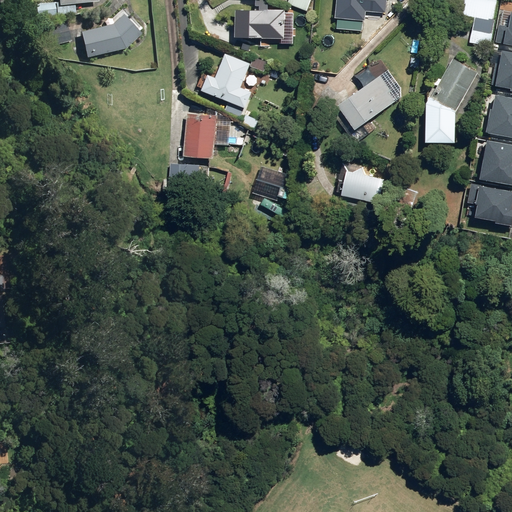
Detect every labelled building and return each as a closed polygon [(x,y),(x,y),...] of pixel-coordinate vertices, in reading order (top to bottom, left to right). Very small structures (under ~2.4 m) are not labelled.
[(40,3),(41,17),(76,14),(75,4),(99,1),(99,0),(58,0),(59,1),(40,3)] [(290,0),(289,4),(307,11),(311,0),(290,0)] [(338,29),(363,31),(364,21),(367,21),(368,12),(388,13),(388,0),(337,0),(337,18),(338,18),(338,29)] [(478,0),(461,0),(459,15),(475,19),(470,45),(490,49),(495,22),(493,21),(494,13),(496,4),(478,0)] [(500,21),(511,23),(511,3),(504,1),(500,21)] [(236,38),(285,39),(286,10),(237,9),(236,38)] [(81,31),(87,57),(125,49),(142,33),(124,14),(113,24),(81,31)] [(45,28),(50,47),(71,41),(66,22),(45,28)] [(262,56),(271,57),(272,48),(262,48),(262,56)] [(226,110),(242,116),(245,108),(247,108),(254,92),(243,87),(253,63),(227,53),(217,77),(209,74),(207,81),(202,79),(199,86),(203,88),(203,90),(229,101),(226,110)] [(511,55),(499,75),(511,83),(511,55)] [(427,141),(456,142),(457,111),(478,74),(453,59),(427,104),(427,141)] [(317,86),(324,89),(330,75),(322,72),(317,86)] [(341,100),(358,125),(397,99),(391,89),(392,88),(382,73),(341,100)] [(185,156),(215,159),(219,115),(189,113),(185,156)] [(243,119),(253,125),(256,120),(246,114),(243,119)] [(289,160),(276,157),(272,171),(285,174),(289,160)] [(170,182),(200,183),(201,164),(171,163),(171,166),(163,166),(163,180),(170,180),(170,182)] [(342,197),(379,205),(385,183),(364,178),(362,172),(342,167),(338,184),(345,186),(342,197)] [(223,199),(226,200),(232,173),(229,172),(223,199)] [(284,183),(264,182),(263,195),(284,196),(284,183)]
